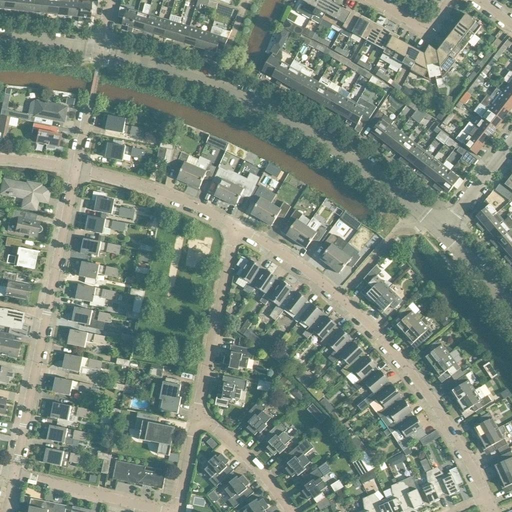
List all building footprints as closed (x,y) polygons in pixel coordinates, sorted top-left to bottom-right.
[(4,0),(3,10),(14,11),(15,0),(4,0)] [(15,0),(14,11),(25,12),(26,0),(15,0)] [(26,0),(25,12),(36,13),(36,0),(26,0)] [(36,0),(36,13),(46,14),(47,0),(36,0)] [(47,0),(46,14),(57,15),(58,0),(47,0)] [(58,0),(57,15),(68,16),(69,0),(58,0)] [(80,0),(79,0),(69,0),(68,16),(78,18),(80,0)] [(90,19),(90,12),(96,13),(98,2),(91,2),(92,1),(80,0),(78,18),(78,22),(83,22),(83,18),(90,19)] [(300,0),(301,0),(307,3),(305,7),(300,5),(297,11),(311,19),(321,0),(300,0)] [(332,3),(326,0),(321,0),(311,19),(320,25),(323,20),(332,3)] [(218,10),(218,8),(219,4),(209,1),(207,6),(218,10)] [(342,8),(332,3),(323,20),(332,25),(342,8)] [(142,13),(138,12),(133,29),(143,32),(148,15),(151,6),(145,4),(142,13)] [(220,4),(218,11),(224,13),(226,6),(220,4)] [(120,7),(118,17),(124,19),(122,25),(128,27),(127,31),(132,33),(133,29),(138,12),(127,8),(127,10),(120,7)] [(332,25),(342,30),(352,11),(347,8),(346,11),(342,8),(332,25)] [(362,16),(352,11),(342,30),(340,34),(349,39),(352,33),(362,16)] [(466,14),(460,23),(475,35),(481,26),(472,19),(466,14)] [(143,32),(154,35),(159,18),(148,15),(143,32)] [(372,22),(362,16),(352,33),(362,38),(364,39),(373,23),(372,22)] [(169,21),(159,18),(154,35),(164,38),(169,21)] [(164,38),(174,41),(180,24),(169,21),(164,38)] [(385,29),(373,23),(364,39),(366,40),(376,46),(385,29)] [(460,23),(453,32),(468,43),(475,35),(460,23)] [(190,27),(180,24),(174,41),(185,44),(190,27)] [(295,25),(292,33),(301,37),(302,34),(305,30),(295,25)] [(200,30),(190,27),(185,44),(195,47),(200,30)] [(205,50),(204,54),(209,56),(210,52),(216,53),(218,48),(224,50),(228,39),(231,32),(213,27),(211,33),(206,50),(205,50)] [(305,30),(302,34),(312,39),(315,34),(305,28),(305,30)] [(383,53),(384,53),(394,34),(385,29),(376,46),(385,51),(383,53)] [(195,47),(205,50),(206,50),(211,33),(200,30),(195,47)] [(461,52),(468,43),(453,32),(446,40),(461,52)] [(315,34),(312,39),(322,44),(324,40),(317,37),(318,36),(315,34)] [(400,37),(394,34),(384,53),(380,59),(390,64),(402,42),(398,40),(400,37)] [(495,51),(502,42),(497,38),(497,39),(490,47),(495,51)] [(305,39),(304,43),(314,48),(316,44),(305,39)] [(455,60),(461,52),(446,40),(440,49),(456,62),(456,61),(455,60)] [(399,70),(403,64),(412,47),(402,42),(390,64),(399,70)] [(281,48),(275,44),(270,52),(272,53),(267,64),(263,70),(262,71),(272,77),(278,80),(276,84),(280,86),(283,83),(282,82),(291,67),(281,62),(282,60),(282,53),(283,52),(280,50),(281,48)] [(316,44),(314,48),(322,52),(324,53),(324,52),(326,49),(323,48),(316,44)] [(403,64),(412,69),(421,53),(412,47),(403,64)] [(324,52),(324,53),(328,55),(333,58),(335,54),(330,51),(326,49),(324,52)] [(442,79),(456,62),(440,49),(437,52),(438,57),(439,61),(433,62),(436,77),(438,87),(441,86),(442,86),(443,85),(443,84),(443,83),(442,79)] [(412,69),(411,71),(426,79),(435,77),(436,77),(433,62),(427,64),(426,60),(425,54),(421,53),(412,69)] [(335,54),(333,58),(340,62),(338,66),(341,67),(343,63),(345,60),(335,54)] [(294,60),(291,67),(282,82),(283,83),(292,88),(304,66),(294,60)] [(354,65),(352,69),(361,75),(363,71),(354,65)] [(313,71),(304,66),(292,88),(301,93),(310,77),(313,71)] [(486,67),(480,76),(483,78),(490,70),(486,67)] [(363,71),(361,75),(370,80),(372,76),(363,71)] [(480,76),(473,84),(477,87),(481,81),(484,83),(486,80),(483,78),(480,76)] [(310,77),(301,93),(310,98),(319,83),(310,77)] [(322,77),(319,83),(310,98),(320,103),(331,83),(322,77)] [(393,81),(391,85),(400,91),(402,88),(393,81)] [(331,83),(320,103),(329,109),(338,93),(341,88),(331,83)] [(502,93),(511,100),(511,86),(509,84),(502,93)] [(385,85),(381,92),(386,94),(390,88),(385,85)] [(404,86),(400,91),(409,98),(413,92),(404,86)] [(341,88),(338,93),(329,109),(339,114),(347,99),(350,93),(341,88)] [(467,93),(460,101),(464,104),(465,105),(472,96),(470,95),(467,93)] [(511,100),(502,93),(496,101),(510,112),(511,109),(511,100)] [(488,95),(481,104),(486,107),(503,121),(510,112),(496,101),(488,95)] [(360,98),(357,104),(348,119),(346,123),(350,125),(352,122),(358,125),(361,119),(367,123),(377,107),(370,103),(360,98)] [(347,99),(339,114),(348,119),(357,104),(347,99)] [(32,102),(30,103),(30,105),(28,115),(15,112),(1,109),(0,114),(0,115),(34,123),(35,117),(63,122),(66,107),(47,103),(47,102),(44,102),(44,103),(37,101),(36,102),(34,101),(32,102)] [(407,106),(416,111),(418,108),(410,102),(407,106)] [(479,116),(483,119),(496,129),(503,121),(486,107),(479,116)] [(379,110),(369,124),(375,128),(368,136),(373,140),(375,136),(380,140),(391,125),(394,122),(379,110)] [(108,120),(106,130),(123,134),(130,135),(142,138),(144,129),(132,127),(125,126),(126,119),(113,117),(109,116),(108,120)] [(476,127),(490,138),(496,129),(483,119),(476,127)] [(463,131),(483,146),(490,138),(476,127),(470,122),(463,131)] [(58,147),(60,139),(61,135),(56,134),(57,129),(51,128),(33,124),(31,135),(32,135),(37,136),(35,143),(47,145),(46,148),(45,148),(45,149),(55,150),(55,149),(55,146),(58,147)] [(400,132),(391,125),(380,140),(384,144),(382,147),(386,150),(400,132)] [(476,155),(483,146),(463,131),(456,140),(476,155)] [(397,153),(408,138),(400,132),(386,150),(390,153),(392,150),(397,153)] [(447,136),(441,143),(444,145),(445,144),(450,138),(449,138),(447,136)] [(417,145),(408,138),(397,153),(401,157),(399,160),(403,163),(417,145)] [(450,138),(445,144),(449,147),(454,147),(456,143),(450,138)] [(160,148),(167,149),(173,150),(174,144),(161,141),(160,148)] [(143,159),(145,151),(133,148),(132,153),(125,151),(126,147),(108,143),(105,158),(110,159),(123,161),(124,155),(131,156),(131,157),(143,159)] [(230,143),(226,151),(236,156),(240,148),(230,143)] [(425,152),(417,145),(403,163),(407,166),(409,163),(414,167),(425,152)] [(458,150),(457,151),(463,156),(467,151),(460,147),(458,150)] [(171,162),(173,150),(167,149),(163,166),(170,167),(171,162)] [(173,150),(171,162),(177,165),(181,154),(173,150)] [(474,165),(478,160),(467,151),(463,156),(461,159),(469,166),(472,163),(474,165)] [(249,152),(245,160),(254,164),(258,156),(249,152)] [(434,158),(425,152),(414,167),(418,170),(416,174),(420,177),(434,158)] [(188,184),(196,167),(186,163),(190,156),(182,153),(181,154),(177,165),(183,168),(177,180),(188,184)] [(196,167),(188,184),(199,189),(203,180),(205,177),(211,180),(216,167),(208,164),(210,161),(200,157),(199,160),(196,167)] [(443,165),(434,158),(420,177),(424,180),(426,176),(431,180),(443,165)] [(451,172),(443,165),(431,180),(435,183),(433,187),(437,190),(451,172)] [(214,181),(220,184),(216,192),(215,196),(225,201),(229,192),(237,176),(228,172),(228,173),(220,169),(214,181)] [(454,187),(457,189),(464,181),(451,172),(437,190),(440,192),(441,193),(441,192),(443,190),(447,192),(448,193),(449,192),(454,187)] [(242,195),(248,197),(250,192),(254,186),(246,182),(247,181),(237,176),(229,192),(225,201),(236,206),(241,197),(242,195)] [(41,185),(27,183),(27,185),(5,180),(2,193),(24,197),(22,208),(36,211),(38,201),(47,203),(49,192),(50,189),(40,187),(41,185)] [(511,200),(511,193),(510,192),(500,184),(495,190),(499,192),(511,201),(511,200)] [(257,205),(251,214),(262,220),(271,204),(276,196),(260,186),(259,188),(252,199),(258,203),(257,205)] [(92,200),(97,201),(95,211),(102,213),(101,219),(106,220),(107,214),(112,215),(113,210),(120,212),(119,217),(133,219),(135,211),(121,208),(114,207),(115,200),(105,198),(105,195),(95,193),(93,200),(92,200)] [(476,225),(479,228),(497,213),(486,200),(479,208),(482,211),(475,217),(479,222),(476,225)] [(280,209),(271,204),(262,220),(272,226),(279,215),(284,218),(291,207),(284,203),(280,209)] [(37,237),(37,233),(39,233),(40,232),(42,231),(42,230),(41,228),(40,227),(39,226),(40,222),(24,219),(25,213),(13,210),(12,218),(9,218),(7,231),(37,237)] [(294,224),(287,235),(296,242),(307,227),(311,221),(303,215),(296,210),(289,221),(294,224)] [(356,231),(362,225),(346,212),(340,218),(356,231)] [(497,213),(479,228),(483,232),(486,229),(490,234),(504,222),(497,213)] [(88,216),(85,231),(103,235),(105,228),(111,229),(111,230),(123,232),(125,224),(106,220),(101,219),(88,216)] [(157,230),(160,217),(153,216),(151,229),(157,230)] [(490,241),(493,245),(511,230),(511,228),(511,220),(509,217),(504,222),(490,234),(493,238),(490,241)] [(307,227),(296,242),(306,249),(314,238),(319,242),(327,231),(320,226),(322,224),(313,218),(311,221),(307,227)] [(511,228),(511,230),(493,245),(497,249),(499,246),(504,250),(511,243),(511,228)] [(329,249),(321,259),(330,267),(341,252),(348,244),(340,237),(338,240),(332,234),(324,245),(329,249)] [(20,248),(21,241),(7,238),(5,246),(13,248),(12,252),(18,254),(16,266),(28,268),(34,269),(34,268),(37,253),(38,252),(20,248)] [(121,246),(84,239),(81,254),(99,257),(100,251),(119,255),(121,246)] [(153,253),(154,246),(141,244),(139,250),(153,253)] [(341,252),(330,267),(339,274),(348,264),(353,268),(361,257),(354,252),(349,258),(341,252)] [(241,268),(236,275),(240,277),(249,282),(245,289),(243,291),(250,295),(256,287),(255,287),(266,271),(260,268),(261,267),(250,260),(250,261),(242,257),(237,265),(241,268)] [(80,273),(79,277),(84,277),(86,278),(85,283),(96,285),(98,273),(105,275),(105,276),(117,278),(119,269),(82,262),(80,273)] [(148,275),(149,269),(136,266),(135,273),(148,275)] [(282,282),(276,278),(277,277),(267,270),(266,271),(255,287),(256,287),(265,294),(260,302),(265,305),(269,299),(282,282)] [(374,304),(390,288),(393,285),(391,283),(389,282),(388,282),(386,281),(384,283),(377,276),(372,271),(364,280),(369,284),(373,288),(365,297),(370,302),(372,300),(375,303),(374,304)] [(1,286),(6,288),(4,296),(27,301),(27,300),(30,286),(30,285),(15,282),(16,274),(4,272),(1,286)] [(297,293),(292,290),(293,288),(282,281),(282,282),(269,299),(278,305),(270,317),(275,321),(284,311),(284,310),(297,294),(297,293)] [(115,292),(79,285),(76,299),(80,300),(91,302),(90,306),(104,309),(106,299),(114,301),(115,292)] [(397,312),(406,304),(390,289),(390,288),(374,304),(375,304),(376,304),(379,307),(377,309),(382,314),(390,305),(397,312)] [(143,298),(145,291),(131,289),(130,295),(135,296),(143,298)] [(312,305),(307,301),(308,300),(298,292),(297,293),(297,294),(284,310),(293,317),(293,318),(298,323),(300,320),(312,305)] [(135,296),(132,312),(140,314),(143,298),(135,296)] [(326,318),(321,314),(322,312),(313,304),(312,305),(300,320),(309,327),(303,335),(308,339),(314,332),(327,318),(326,318)] [(73,318),(72,322),(76,323),(85,325),(85,327),(97,330),(98,321),(105,322),(110,323),(112,315),(75,307),(73,318)] [(404,335),(421,320),(424,317),(423,316),(422,315),(420,314),(419,314),(417,313),(416,313),(415,314),(408,307),(400,315),(404,319),(395,328),(399,333),(402,331),(405,334),(404,335)] [(3,308),(0,308),(0,325),(21,330),(25,313),(3,308)] [(139,320),(140,314),(132,312),(127,311),(126,318),(139,320)] [(226,313),(224,322),(230,325),(234,318),(226,313)] [(341,331),(340,330),(336,326),(337,325),(327,317),(326,318),(327,318),(314,332),(323,340),(320,342),(326,347),(328,344),(341,331)] [(424,317),(421,320),(404,335),(405,335),(409,338),(406,340),(411,345),(420,337),(424,342),(433,334),(426,326),(428,325),(427,323),(427,322),(426,320),(425,319),(424,317)] [(248,319),(239,332),(244,335),(248,329),(252,323),(248,319)] [(248,329),(244,335),(248,338),(248,339),(253,333),(248,329)] [(354,344),(350,339),(351,338),(341,329),(340,330),(341,331),(328,344),(335,351),(328,358),(334,364),(341,357),(354,344)] [(68,341),(68,345),(72,345),(85,348),(87,341),(93,343),(93,344),(106,346),(107,337),(71,330),(68,341)] [(0,354),(16,358),(16,355),(17,355),(19,349),(18,349),(19,343),(12,342),(8,341),(10,334),(0,332),(0,354)] [(134,343),(136,336),(122,334),(121,340),(134,343)] [(432,368),(450,354),(454,351),(452,350),(451,349),(450,348),(448,347),(447,347),(446,347),(444,348),(438,340),(429,347),(433,352),(423,359),(427,365),(430,363),(433,367),(432,367),(432,368)] [(367,358),(363,353),(364,352),(355,343),(354,344),(341,357),(348,364),(341,371),(347,377),(352,372),(367,358)] [(226,354),(224,364),(230,366),(230,368),(229,368),(239,370),(238,369),(239,367),(247,369),(249,359),(253,360),(255,350),(231,345),(230,346),(231,346),(230,352),(232,352),(231,355),(226,354)] [(281,349),(273,358),(282,365),(286,361),(281,357),(285,353),(281,349)] [(63,365),(63,369),(67,370),(80,373),(82,366),(88,367),(88,368),(101,370),(102,362),(66,354),(63,365)] [(450,354),(432,368),(433,367),(436,371),(434,373),(438,378),(448,371),(451,376),(453,379),(463,372),(462,370),(457,364),(450,354)] [(380,372),(376,367),(377,366),(368,357),(367,358),(352,372),(359,381),(354,386),(355,386),(358,390),(359,391),(366,384),(380,372)] [(129,367),(131,361),(117,358),(116,365),(129,367)] [(0,382),(8,384),(9,378),(11,378),(12,378),(13,374),(12,373),(12,370),(0,367),(0,382)] [(296,367),(291,374),(295,377),(301,372),(296,367)] [(149,376),(162,378),(164,370),(160,370),(151,368),(149,376)] [(459,387),(449,393),(452,399),(455,398),(458,402),(457,402),(457,403),(475,390),(471,384),(476,381),(476,378),(471,372),(470,373),(467,369),(463,372),(453,379),(455,382),(459,387)] [(392,387),(388,382),(389,381),(381,371),(380,372),(366,384),(373,393),(358,406),(362,411),(376,400),(375,400),(383,394),(392,387)] [(295,377),(295,378),(307,389),(313,384),(301,372),(295,377)] [(223,376),(223,377),(224,377),(223,383),(225,383),(224,386),(219,385),(217,396),(215,405),(226,407),(224,406),(226,400),(232,401),(231,401),(231,399),(240,400),(242,390),(246,391),(248,381),(223,376)] [(285,376),(277,385),(285,392),(293,384),(285,376)] [(54,388),(53,393),(57,393),(70,396),(72,389),(79,391),(78,391),(91,394),(93,385),(56,378),(54,388)] [(163,382),(160,399),(163,400),(161,410),(161,411),(178,414),(180,402),(181,398),(179,397),(181,385),(180,385),(181,381),(166,378),(165,382),(163,382)] [(259,381),(257,391),(267,393),(275,384),(259,381)] [(124,392),(126,385),(112,383),(111,389),(124,392)] [(307,389),(318,402),(324,396),(313,384),(307,389)] [(404,402),(400,397),(401,396),(393,386),(392,387),(383,394),(375,400),(376,400),(383,409),(377,414),(381,419),(387,415),(387,414),(404,402)] [(475,390),(457,403),(458,402),(461,406),(458,408),(462,414),(472,407),(475,412),(481,408),(492,401),(488,396),(486,397),(479,388),(475,390)] [(506,390),(501,394),(504,399),(510,396),(506,390)] [(415,417),(411,412),(412,411),(405,401),(404,402),(387,414),(387,415),(394,424),(388,428),(389,430),(391,433),(391,434),(397,429),(415,418),(415,417)] [(243,420),(247,424),(248,423),(250,425),(247,428),(255,436),(259,431),(261,433),(260,433),(260,434),(268,426),(267,426),(266,426),(265,425),(271,419),(263,412),(266,409),(258,402),(242,420),(242,421),(243,420)] [(49,413),(47,419),(58,421),(58,419),(68,421),(70,414),(77,416),(76,417),(89,419),(91,410),(54,403),(52,413),(49,412),(49,413)] [(119,416),(121,410),(108,407),(106,414),(119,416)] [(158,454),(169,456),(175,429),(158,426),(160,417),(165,418),(128,410),(128,411),(138,413),(135,429),(141,431),(139,440),(160,444),(158,454)] [(337,410),(331,413),(336,420),(341,416),(337,410)] [(499,428),(490,413),(486,415),(482,417),(479,418),(482,424),(472,429),(475,435),(478,434),(480,438),(479,439),(499,428)] [(418,441),(427,435),(422,428),(423,427),(416,416),(415,417),(415,418),(397,429),(404,439),(398,443),(403,451),(418,441)] [(288,447),(287,447),(286,447),(285,446),(291,440),(284,433),(287,430),(280,423),(262,439),(262,440),(263,439),(267,444),(269,443),(271,445),(267,448),(274,456),(279,452),(280,453),(279,454),(280,454),(288,447)] [(330,434),(335,430),(330,423),(325,427),(330,434)] [(48,436),(47,440),(52,441),(72,445),(73,439),(85,442),(87,433),(50,426),(48,436)] [(503,426),(499,428),(479,439),(481,439),(483,443),(480,445),(483,451),(494,445),(497,450),(498,450),(507,444),(503,436),(504,435),(505,434),(505,432),(505,431),(505,430),(504,429),(504,428),(503,427),(503,426)] [(344,432),(350,440),(357,436),(350,428),(344,432)] [(115,439),(116,432),(110,431),(103,430),(102,436),(115,439)] [(357,436),(350,440),(356,448),(360,454),(365,451),(367,450),(362,443),(357,436)] [(427,436),(420,440),(424,446),(431,442),(427,436)] [(286,465),(288,464),(290,466),(286,469),(292,477),(297,474),(298,475),(298,476),(306,470),(306,469),(305,470),(304,468),(310,463),(304,455),(313,447),(309,442),(309,443),(306,440),(281,460),(282,461),(282,460),(286,465)] [(507,444),(498,450),(500,453),(509,448),(507,444)] [(83,456),(47,448),(44,463),(61,467),(63,460),(69,461),(69,462),(82,464),(83,456)] [(360,454),(358,455),(368,472),(375,467),(365,451),(360,454)] [(511,471),(511,453),(511,451),(500,457),(503,462),(492,467),(495,473),(498,472),(500,476),(499,477),(511,471)] [(97,459),(104,460),(110,461),(111,458),(112,455),(98,452),(97,459)] [(234,470),(233,470),(229,466),(227,467),(226,465),(229,462),(222,454),(217,458),(216,457),(217,456),(216,456),(208,463),(209,463),(210,463),(211,464),(205,470),(212,477),(209,480),(216,487),(234,470)] [(395,458),(389,461),(391,467),(397,464),(395,458)] [(108,474),(110,461),(104,460),(101,473),(108,474)] [(163,489),(165,479),(167,471),(117,461),(113,479),(143,485),(142,487),(150,489),(151,487),(163,489)] [(325,464),(299,482),(299,483),(300,483),(303,488),(305,486),(306,489),(302,492),(309,500),(314,497),(315,498),(314,499),(314,500),(314,499),(317,503),(326,498),(323,493),(322,493),(320,492),(327,487),(321,478),(331,472),(325,464)] [(445,475),(438,467),(432,470),(442,493),(447,491),(450,495),(459,491),(457,486),(463,483),(456,467),(449,471),(450,473),(445,475)] [(438,495),(442,493),(432,470),(426,472),(428,483),(422,486),(430,504),(440,500),(438,495)] [(511,471),(499,477),(499,478),(500,477),(502,481),(499,483),(502,489),(511,484),(511,471)] [(232,485),(225,490),(232,498),(229,501),(235,508),(254,493),(254,492),(253,493),(249,488),(248,489),(246,487),(250,484),(243,476),(238,480),(237,478),(238,477),(229,484),(230,484),(231,483),(232,485)] [(397,483),(408,507),(412,505),(414,509),(424,505),(411,477),(397,483)] [(339,480),(331,485),(335,492),(343,486),(339,480)] [(392,488),(384,492),(387,499),(392,511),(403,511),(404,511),(403,509),(408,507),(397,483),(391,486),(392,488)] [(392,511),(387,499),(381,502),(374,494),(368,496),(375,511),(392,511)] [(375,511),(368,496),(363,499),(364,509),(358,511),(375,511)] [(317,503),(316,504),(320,511),(331,505),(330,503),(327,497),(326,498),(317,503)] [(65,511),(66,509),(67,506),(31,499),(29,511),(28,511),(65,511)] [(268,511),(267,511),(265,511),(269,508),(263,499),(258,502),(257,500),(258,500),(258,499),(249,505),(249,506),(250,505),(251,507),(244,511),(268,511)] [(445,509),(451,507),(448,499),(442,501),(445,509)]
